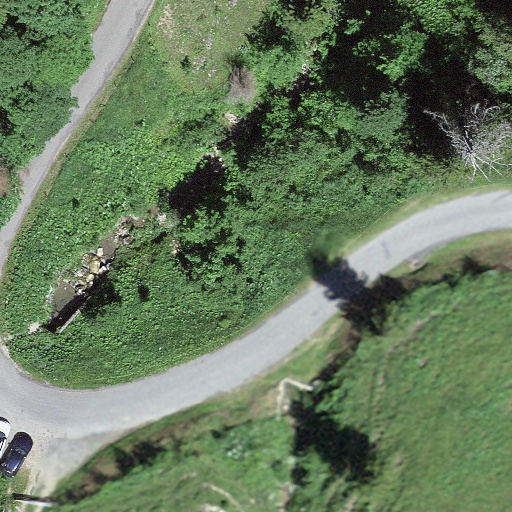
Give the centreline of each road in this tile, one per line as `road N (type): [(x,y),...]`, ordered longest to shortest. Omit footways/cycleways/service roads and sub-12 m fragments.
road 1 (unclassified): [(0,380),(15,396),(78,410),(146,399),(232,366),(418,232),(481,211),(511,210)]
road 2 (unclassified): [(132,0),(0,230)]
